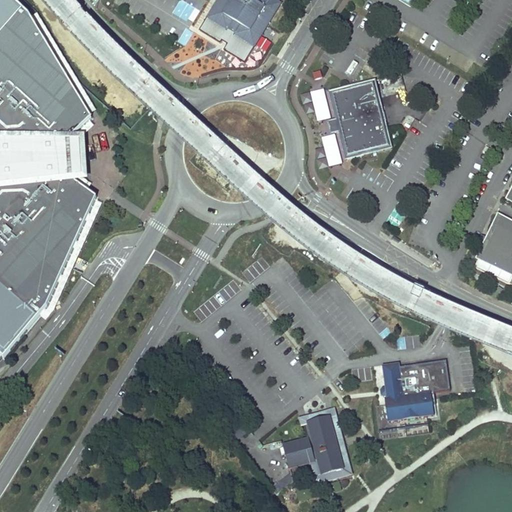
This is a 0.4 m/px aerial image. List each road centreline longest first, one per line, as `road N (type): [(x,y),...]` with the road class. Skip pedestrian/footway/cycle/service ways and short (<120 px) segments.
road 1 (tertiary): [(39,511),(216,221),(232,213)]
road 2 (tertiary): [(182,178),(0,477)]
road 3 (tertiary): [(77,0),(194,109)]
road 4 (unclassified): [(361,236),(497,315)]
